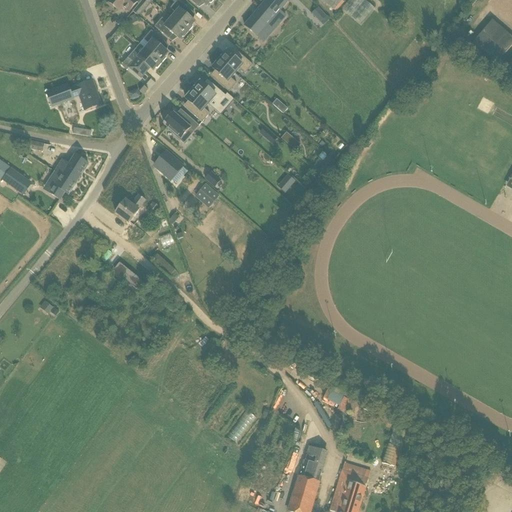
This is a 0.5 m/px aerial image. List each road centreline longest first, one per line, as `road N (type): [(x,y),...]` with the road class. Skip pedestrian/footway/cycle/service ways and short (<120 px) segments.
road 1 (unclassified): [(0,312),(80,214),(134,124)]
road 2 (track): [(316,511),(333,452),(306,403),(244,350)]
road 3 (unclassified): [(134,124),(84,0)]
